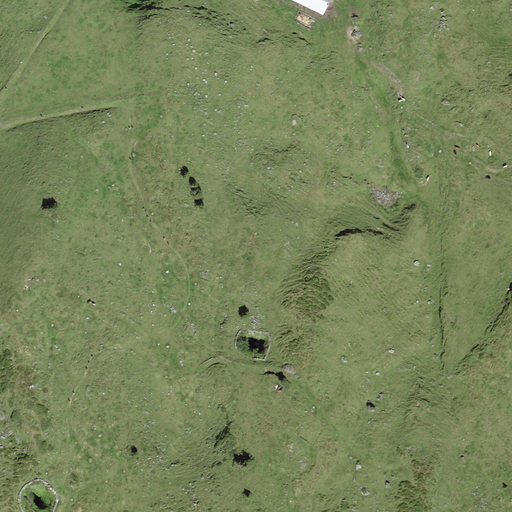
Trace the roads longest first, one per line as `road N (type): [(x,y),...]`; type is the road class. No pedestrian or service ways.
road 1 (track): [(120,105),(0,127)]
road 2 (track): [(0,101),(68,0)]
